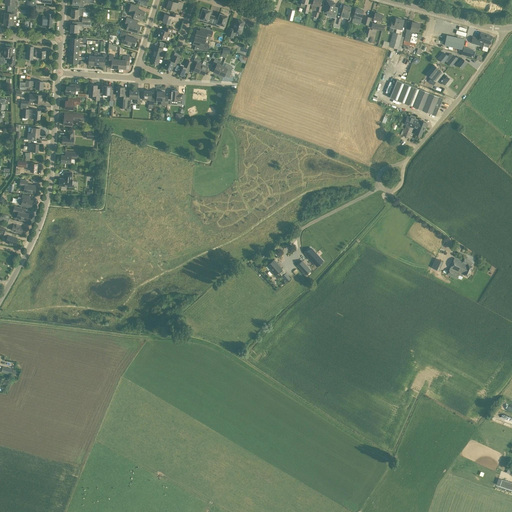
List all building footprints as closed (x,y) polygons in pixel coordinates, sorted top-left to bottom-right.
[(18,2),(15,2),(14,0),(5,0),(5,4),(8,4),(7,8),(17,9),(17,8),(19,8),(19,5),(17,5),(18,2)] [(184,2),(177,0),(176,2),(169,0),(166,8),(174,10),(175,7),(182,9),(184,2)] [(308,0),(302,0),(302,2),(301,2),(300,6),(303,7),(302,12),(307,13),(310,4),(307,3),(308,0)] [(313,0),(312,4),(311,9),(315,10),(321,12),(322,6),(320,5),(321,0),(313,0)] [(334,1),(331,0),(331,2),(327,1),(324,12),(331,14),(331,17),(330,17),(335,18),(338,7),(334,6),(335,3),(334,2),(334,1)] [(142,19),(145,11),(138,9),(139,6),(131,3),(128,11),(135,13),(133,17),(142,19)] [(343,5),(342,12),(341,12),(340,17),(347,19),(349,14),(350,7),(343,5)] [(71,17),(77,17),(78,15),(83,16),(83,12),(94,13),(95,9),(78,7),(78,10),(72,9),(71,17)] [(4,18),(13,19),(13,16),(17,16),(17,9),(7,8),(7,12),(4,12),(4,18)] [(204,22),(211,25),(213,16),(209,15),(210,11),(203,8),(199,18),(204,20),(204,22)] [(361,21),(363,10),(356,8),(353,19),(361,21)] [(42,27),(52,27),(53,13),(53,11),(47,11),(46,17),(43,16),(42,27)] [(162,22),(170,24),(172,19),(177,21),(179,15),(173,13),(172,16),(165,14),(162,22)] [(375,13),(373,19),(377,20),(376,23),(372,22),(370,28),(377,30),(382,31),(383,31),(384,25),(380,24),(381,21),(383,16),(383,15),(375,13)] [(218,18),(213,16),(211,25),(219,27),(220,25),(224,26),(227,16),(220,14),(218,18)] [(138,33),(140,25),(137,24),(138,21),(126,17),(124,24),(128,25),(126,30),(138,33)] [(341,18),(337,17),(335,17),(333,26),(339,27),(339,24),(341,18)] [(403,20),(396,18),(394,23),(391,22),(390,27),(393,28),(401,30),(402,26),(403,20)] [(244,22),(236,19),(233,28),(229,27),(226,36),(233,38),(235,32),(241,34),(244,22)] [(70,31),(77,32),(77,30),(82,30),(82,26),(90,26),(90,23),(82,22),(72,21),(72,24),(71,24),(70,31)] [(413,22),(412,22),(410,29),(407,28),(403,44),(415,47),(417,38),(421,39),(422,35),(418,34),(417,37),(411,36),(412,30),(418,32),(418,28),(420,24),(413,22)] [(157,38),(166,40),(167,36),(170,37),(173,29),(164,26),(163,30),(160,29),(157,38)] [(197,30),(195,37),(205,39),(206,35),(211,36),(213,30),(200,27),(199,31),(197,30)] [(134,47),(136,38),(127,36),(128,33),(121,30),(119,36),(125,38),(123,43),(134,47)] [(392,35),(389,47),(397,49),(396,52),(400,53),(404,35),(393,32),(392,35)] [(479,39),(473,37),(471,43),(481,46),(483,42),(484,43),(483,46),(488,47),(489,44),(490,44),(492,36),(480,32),(479,39)] [(464,39),(446,35),(444,45),(462,49),(464,39)] [(204,44),(205,39),(195,37),(193,43),(196,44),(194,49),(207,50),(209,45),(204,44)] [(164,43),(161,42),(159,47),(155,46),(150,61),(158,64),(163,49),(164,43)] [(4,46),(4,56),(9,57),(8,64),(15,65),(16,55),(12,55),(12,47),(4,46)] [(33,60),(34,46),(27,46),(26,55),(22,55),(22,59),(33,60)] [(473,50),(464,47),(461,54),(471,57),(473,50)] [(36,58),(45,58),(45,51),(35,50),(35,54),(36,54),(36,58)] [(462,68),(466,62),(462,58),(455,52),(454,54),(451,56),(444,50),(437,58),(443,63),(445,60),(447,62),(451,66),(454,62),(454,63),(455,62),(457,64),(462,68)] [(118,68),(119,59),(113,59),(113,55),(109,54),(108,63),(112,64),(111,68),(118,68)] [(122,55),(122,60),(119,59),(118,68),(125,69),(126,65),(129,65),(130,56),(122,55)] [(163,67),(171,70),(173,66),(175,67),(180,57),(174,55),(172,61),(167,59),(163,67)] [(245,63),(247,57),(240,55),(239,58),(240,62),(245,63)] [(198,73),(202,64),(199,63),(200,60),(195,57),(191,67),(194,68),(193,70),(198,73)] [(218,74),(222,65),(219,64),(220,61),(214,59),(212,65),(211,68),(214,69),(213,72),(218,74)] [(176,72),(183,75),(185,72),(188,73),(192,62),(187,60),(185,67),(180,65),(176,72)] [(203,61),(202,64),(198,73),(203,75),(205,71),(209,72),(211,68),(212,65),(203,61)] [(226,64),(225,66),(222,65),(218,74),(223,76),(224,76),(229,78),(231,72),(230,71),(232,66),(226,64)] [(443,73),(438,68),(433,65),(426,74),(436,82),(438,79),(441,76),(443,73)] [(452,80),(447,76),(444,79),(441,76),(438,79),(447,86),(452,80)] [(420,89),(397,80),(394,87),(391,86),(389,92),(391,93),(390,97),(413,106),(412,107),(435,116),(439,107),(440,107),(441,105),(440,105),(442,98),(420,89)] [(43,89),(43,82),(34,81),(33,89),(43,89)] [(66,94),(75,94),(75,91),(79,91),(80,84),(70,84),(69,87),(66,87),(66,94)] [(89,84),(89,95),(92,95),(92,100),(99,100),(100,88),(97,88),(97,85),(89,84)] [(103,85),(102,94),(108,94),(107,100),(109,100),(113,100),(114,88),(111,88),(111,86),(103,85)] [(116,86),(116,95),(120,95),(120,102),(121,102),(120,108),(126,108),(127,90),(124,90),(124,87),(116,86)] [(140,104),(140,100),(141,95),(141,92),(138,91),(138,90),(130,89),(129,98),(134,98),(134,103),(140,104)] [(143,101),(143,99),(149,99),(148,108),(153,109),(154,96),(151,95),(151,91),(144,90),(144,96),(141,95),(140,100),(143,101)] [(182,101),(182,94),(178,94),(178,91),(171,90),(170,104),(177,104),(177,103),(180,103),(180,101),(182,101)] [(167,106),(167,102),(164,102),(165,92),(157,91),(156,100),(161,100),(160,105),(167,106)] [(30,95),(30,101),(29,101),(21,101),(21,105),(34,106),(34,102),(42,103),(42,95),(35,95),(30,95)] [(65,109),(73,110),(74,104),(80,105),(80,97),(68,97),(68,101),(65,101),(65,109)] [(40,120),(41,110),(27,109),(27,106),(20,106),(20,109),(23,109),(22,118),(30,118),(30,119),(40,120)] [(83,115),(69,113),(68,117),(64,117),(63,125),(72,126),(72,120),(82,121),(83,115)] [(420,136),(423,130),(424,131),(424,130),(427,123),(414,118),(414,117),(411,115),(410,117),(407,116),(404,124),(406,125),(404,129),(403,128),(401,135),(403,135),(409,138),(413,128),(416,130),(414,133),(420,136)] [(40,129),(32,128),(32,133),(28,132),(27,139),(36,140),(36,136),(39,137),(40,129)] [(62,144),(73,145),(73,137),(73,132),(67,131),(67,137),(63,137),(62,144)] [(28,143),(27,151),(31,152),(38,152),(39,144),(28,143)] [(60,158),(60,161),(61,161),(61,162),(70,163),(71,159),(77,159),(77,153),(68,152),(68,156),(61,155),(61,158),(60,158)] [(19,170),(20,167),(31,167),(31,171),(37,172),(37,164),(31,163),(26,163),(26,161),(17,160),(15,174),(20,174),(20,170),(19,170)] [(72,172),(65,172),(64,179),(60,178),(59,186),(72,186),(72,179),(71,179),(72,172)] [(34,193),(36,186),(28,184),(28,181),(20,179),(19,185),(25,186),(24,192),(34,193)] [(31,208),(32,201),(31,200),(30,198),(30,196),(30,195),(22,194),(21,198),(18,197),(17,204),(31,208)] [(27,221),(29,214),(25,213),(26,209),(14,206),(13,212),(18,213),(16,218),(27,221)] [(17,221),(9,218),(7,225),(12,227),(11,230),(21,233),(23,227),(16,224),(17,221)] [(15,245),(17,238),(14,237),(15,234),(5,230),(3,235),(7,237),(6,242),(15,245)] [(311,248),(305,254),(314,263),(315,263),(316,265),(321,260),(320,258),(311,248)] [(459,275),(460,273),(468,276),(472,266),(465,263),(465,262),(454,258),(447,275),(457,279),(459,275)] [(439,271),(443,262),(435,259),(431,267),(439,271)] [(275,275),(282,269),(274,260),(267,266),(275,275)] [(302,261),(297,265),(306,274),(310,270),(302,261)] [(511,482),(502,479),(500,486),(511,489),(511,482)]
